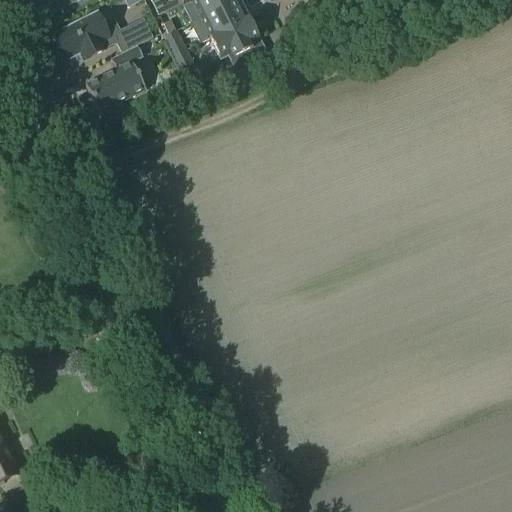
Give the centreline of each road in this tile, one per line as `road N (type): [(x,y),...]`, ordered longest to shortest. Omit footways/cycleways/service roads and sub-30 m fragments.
road 1 (secondary): [(224,511),(0,69)]
road 2 (track): [(505,0),(56,181)]
